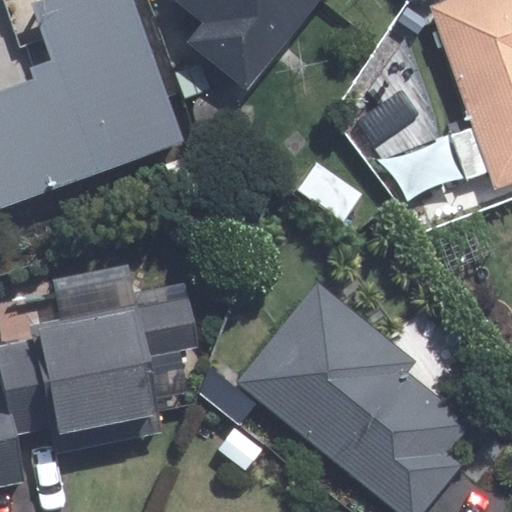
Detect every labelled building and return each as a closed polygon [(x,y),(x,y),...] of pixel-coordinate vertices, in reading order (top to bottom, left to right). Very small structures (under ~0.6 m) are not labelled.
[(30,66),(34,78),(0,90),(0,206),(183,142),(132,0),(29,0),(50,58),(30,66)] [(183,0),(206,20),(203,24),(204,24),(192,39),(242,79),(273,43),(287,24),(306,0),(183,0)] [(511,0),(442,0),(422,7),(465,123),(443,132),(459,176),(479,168),(485,184),(511,174),(511,0)] [(197,59),(170,69),(181,96),(207,86),(197,59)] [(410,161),(382,125),(356,145),(384,181),(410,161)] [(201,148),(166,164),(185,207),(220,191),(201,148)] [(315,158),(295,186),(345,222),(366,194),(315,158)] [(463,421),(398,368),(407,356),(308,277),(233,371),(206,350),(193,366),(220,387),(227,378),(394,511),(411,511),(453,459),(440,448),(463,421)] [(18,315),(22,334),(0,338),(0,430),(39,424),(45,447),(150,427),(136,351),(189,340),(179,291),(114,304),(113,298),(18,315)] [(209,446),(238,467),(255,445),(227,422),(209,446)] [(0,479),(10,478),(0,431),(0,479)]
